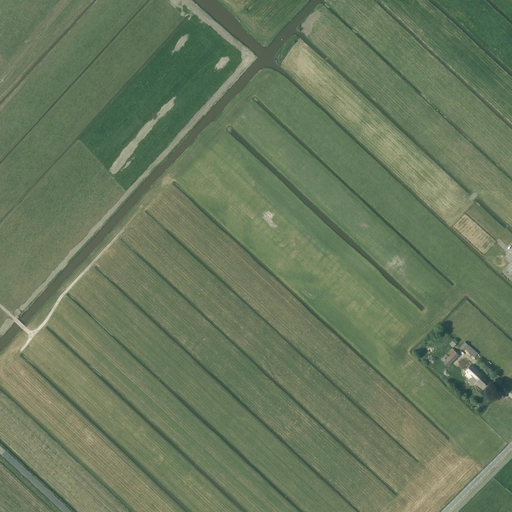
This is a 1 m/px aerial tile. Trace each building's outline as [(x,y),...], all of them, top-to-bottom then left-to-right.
[(466,349),(469,346),(465,342),(460,347),(464,351),(466,349)] [(469,346),(466,349),(474,357),(478,353),(469,345),(469,346)] [(448,366),(460,355),(453,348),(448,353),(451,355),(444,362),(448,366)] [(483,387),(490,380),(473,364),(466,371),(472,377),(469,380),(475,385),(477,382),(483,387)] [(451,365),(447,369),(462,383),(466,379),(451,365)]
